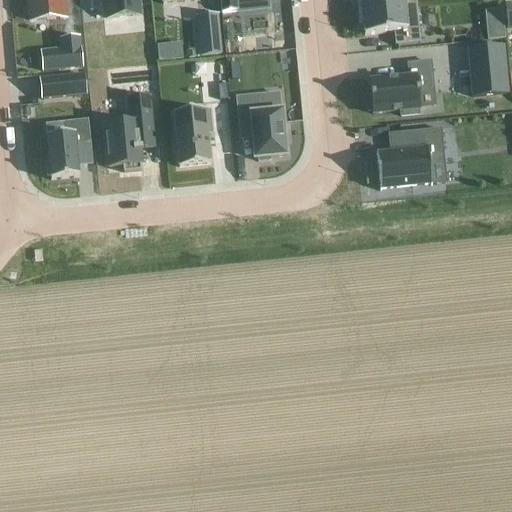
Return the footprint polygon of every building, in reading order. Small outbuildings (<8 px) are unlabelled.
[(65,0),(25,0),(28,23),(67,20),(65,0)] [(139,25),(137,0),(96,0),(100,41),(122,40),(121,26),(139,25)] [(219,0),(221,15),(237,13),(236,1),(251,0),(219,0)] [(359,0),(356,1),(357,13),(416,7),(415,0),(359,0)] [(416,7),(357,13),(358,26),(362,25),(363,37),(393,34),(395,47),(420,44),(416,7)] [(502,11),(484,12),(487,42),(505,41),(502,11)] [(218,16),(196,18),(200,58),(222,56),(218,16)] [(60,52),(40,53),(42,74),(82,70),(79,38),(59,40),(60,52)] [(500,44),(471,47),(478,106),(507,103),(500,44)] [(210,79),(201,80),(203,106),(229,104),(225,62),(209,64),(210,79)] [(408,78),(369,82),(372,117),(420,113),(418,94),(433,93),(430,64),(407,67),(408,78)] [(84,76),(39,80),(41,102),(60,100),(85,98),(86,98),(84,76)] [(130,124),(104,126),(108,170),(123,169),(123,175),(140,173),(139,155),(141,154),(141,151),(153,150),(151,130),(148,97),(128,99),(130,124)] [(261,97),(235,99),(238,129),(249,128),(252,164),(289,160),(284,110),(263,112),(261,97)] [(210,112),(175,115),(180,169),(212,166),(210,141),(213,141),(210,112)] [(48,164),(45,165),(46,178),(49,178),(50,181),(79,178),(76,146),(90,144),(87,122),(63,124),(65,137),(45,139),(48,164)] [(389,152),(375,154),(380,193),(431,187),(429,166),(444,165),(441,130),(387,136),(389,152)]
